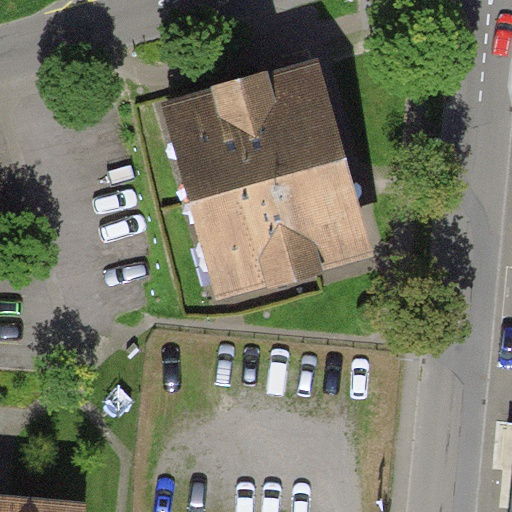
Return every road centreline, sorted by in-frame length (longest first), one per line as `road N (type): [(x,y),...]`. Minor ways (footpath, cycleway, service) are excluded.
road 1 (residential): [(444,511),(493,0)]
road 2 (tertiary): [(254,0),(0,68)]
